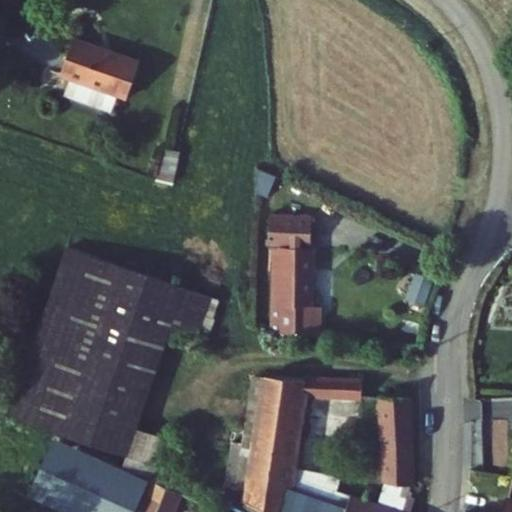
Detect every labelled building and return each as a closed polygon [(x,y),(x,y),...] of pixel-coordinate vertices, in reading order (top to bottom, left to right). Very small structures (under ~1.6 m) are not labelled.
[(128,87),(140,49),(71,29),(60,68),(71,71),(66,87),(105,98),(109,82),(120,85),(128,87)] [(115,101),(120,85),(109,82),(105,98),(115,101)] [(173,183),(179,153),(155,148),(148,178),(173,183)] [(307,304),(309,228),(270,226),(269,245),(274,245),(270,332),(321,337),(322,312),(305,311),(305,303),(307,304)] [(54,428),(102,284),(51,267),(3,411),(54,428)] [(102,284),(54,428),(127,452),(137,422),(159,356),(169,329),(175,309),(102,284)] [(175,309),(169,329),(159,356),(182,363),(193,331),(198,316),(175,309)] [(303,393),(359,395),(360,379),(265,374),(265,377),(250,375),(240,440),(227,438),(220,483),(241,487),(244,488),(247,490),(248,493),(248,498),(255,505),(273,511),(409,511),(414,497),(386,489),(383,500),(378,498),(376,502),(351,494),(346,507),(289,487),(294,452),(298,451),(295,446),(296,438),(300,436),(297,431),(303,393)] [(410,396),(379,395),(384,481),(409,483),(408,447),(412,447),(410,396)] [(137,422),(127,452),(123,464),(147,476),(163,433),(137,422)] [(131,511),(146,478),(54,436),(27,497),(60,511),(131,511)] [(172,511),(180,492),(150,477),(137,511),(172,511)]
